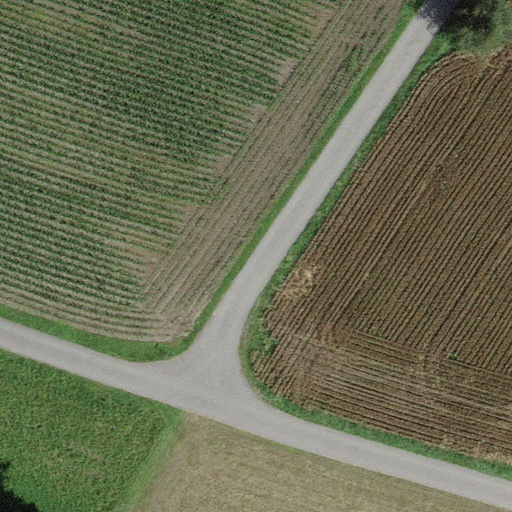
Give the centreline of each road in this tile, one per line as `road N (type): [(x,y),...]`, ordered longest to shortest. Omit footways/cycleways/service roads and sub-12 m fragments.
road 1 (residential): [(440,0),(185,394)]
road 2 (residential): [(185,394),(511,496)]
road 3 (residential): [(0,332),(185,394)]
